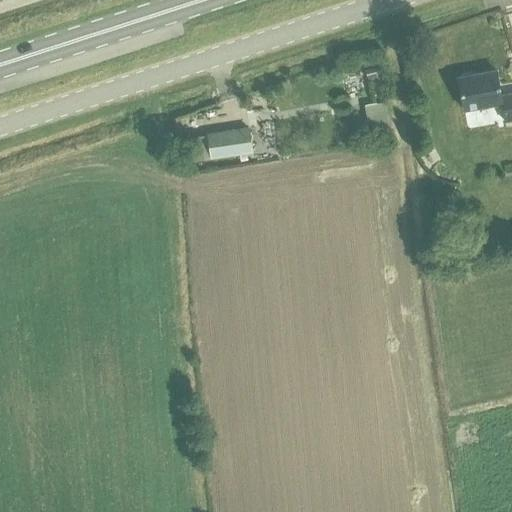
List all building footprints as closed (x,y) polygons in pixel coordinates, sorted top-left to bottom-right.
[(372,56),(364,58),(365,65),(373,64),(372,56)] [(375,68),(366,70),(368,78),(377,76),(375,68)] [(511,94),(501,97),(497,72),(460,79),(465,109),(502,103),(505,122),(511,120),(511,94)] [(365,106),(371,136),(391,131),(385,102),(365,106)] [(253,153),(249,128),(207,134),(211,159),(253,153)] [(204,161),(200,136),(189,138),(193,163),(204,161)]
